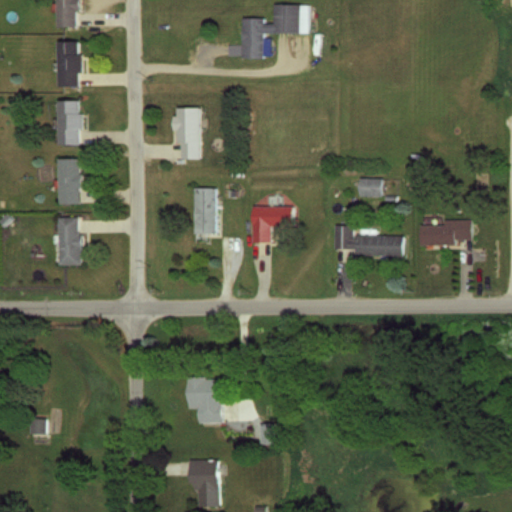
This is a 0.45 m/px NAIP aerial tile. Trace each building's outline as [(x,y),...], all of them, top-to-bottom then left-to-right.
[(51,1),(51,8),(58,8),(58,24),(75,24),(75,9),(78,9),(78,0),(57,0),(58,1),(51,1)] [(241,15),(241,55),(269,55),(269,35),(262,35),(262,30),(307,30),(307,1),(273,2),(273,20),(262,20),(262,15),(241,15)] [(58,39),(58,83),(77,83),(77,69),(81,69),(81,51),(78,51),(78,39),(58,39)] [(58,98),(58,116),(53,116),(53,123),(58,123),(58,141),(79,140),(78,127),(81,127),(80,111),(77,111),(77,97),(58,98)] [(176,105),(176,114),(172,114),(172,128),(180,128),(180,155),(198,155),(198,105),(176,105)] [(58,156),(58,176),(53,176),(53,184),(59,184),(59,199),(80,199),(79,156),(58,156)] [(358,175),(358,191),(381,191),(381,175),(358,175)] [(193,185),(193,229),(214,229),(214,185),(193,185)] [(252,202),(252,238),(270,238),(270,222),(292,222),(291,202),(252,202)] [(57,214),(58,262),(80,261),(79,229),(77,229),(77,214),(57,214)] [(421,222),(421,242),(453,242),(453,237),(470,237),(469,216),(442,216),(443,221),(421,222)] [(333,222),(333,245),(353,246),(353,250),(401,250),(401,233),(351,233),(351,222),(333,222)] [(187,373),(187,404),(200,403),(200,418),(221,417),(221,397),(226,397),(226,377),(205,377),(205,373),(187,373)] [(29,415),(30,431),(45,431),(45,415),(29,415)] [(259,422),(259,441),(273,441),(273,422),(259,422)] [(189,457),(189,476),(193,476),(193,486),(201,486),(201,504),(218,503),(217,456),(189,457)] [(253,504),(253,511),(265,511),(264,503),(253,504)]
